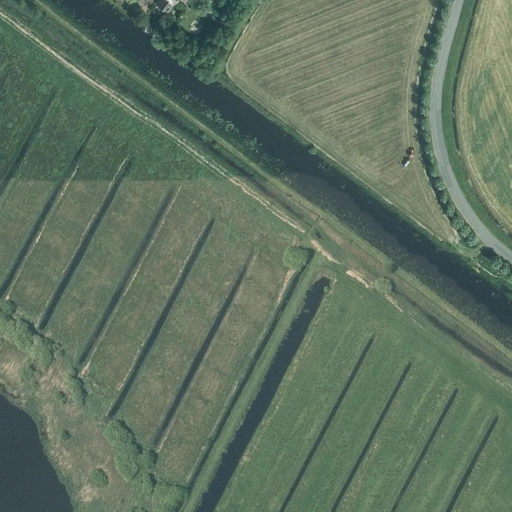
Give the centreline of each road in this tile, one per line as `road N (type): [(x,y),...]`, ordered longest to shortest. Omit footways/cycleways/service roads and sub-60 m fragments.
road 1 (track): [(320,218),(32,0)]
road 2 (track): [(185,511),(315,264),(306,237),(320,218)]
road 3 (tertiary): [(511,258),(465,211),(438,140),(437,84),(458,0)]
road 4 (track): [(511,358),(320,218)]
